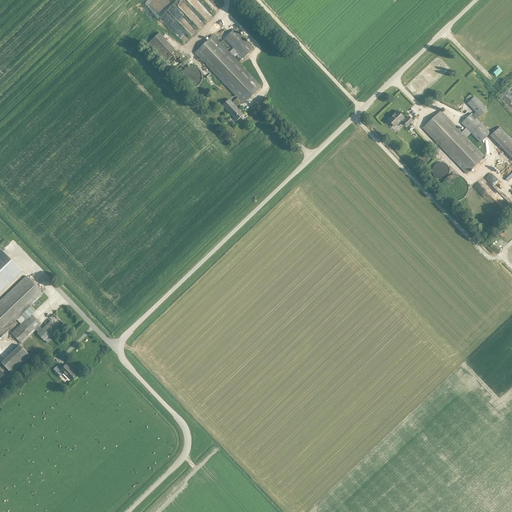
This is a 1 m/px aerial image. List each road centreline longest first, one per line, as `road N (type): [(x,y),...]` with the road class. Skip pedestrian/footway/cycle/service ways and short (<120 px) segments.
road 1 (unclassified): [(120,511),(180,441),(178,426),(113,355),(113,343),(473,0)]
road 2 (unknown): [(113,348),(33,268),(0,294)]
